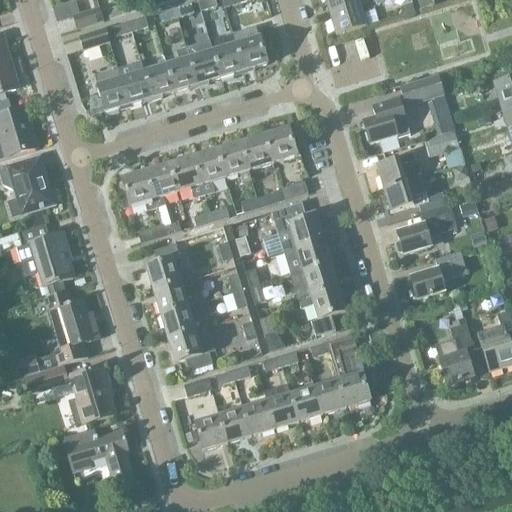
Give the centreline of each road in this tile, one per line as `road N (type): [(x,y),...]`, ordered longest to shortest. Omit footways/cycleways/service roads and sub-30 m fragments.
road 1 (residential): [(210,499),(193,504),(175,491),(76,157)]
road 2 (residential): [(417,418),(327,112),(303,90)]
road 3 (residential): [(76,157),(303,90)]
road 4 (residential): [(210,499),(383,449),(409,434),(417,418)]
road 5 (residential): [(76,157),(26,0)]
